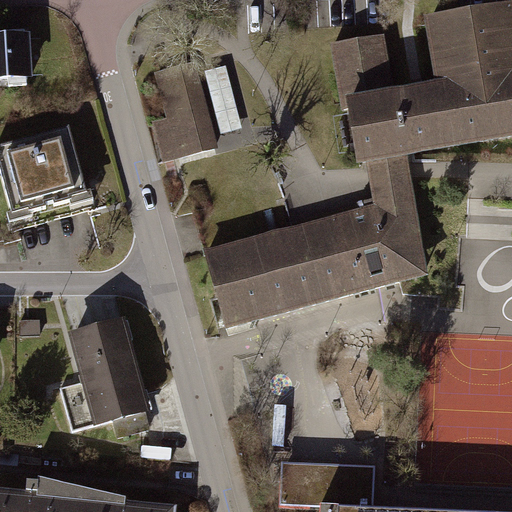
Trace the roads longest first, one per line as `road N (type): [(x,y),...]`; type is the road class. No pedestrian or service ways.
road 1 (residential): [(87,0),(161,283)]
road 2 (residential): [(161,283),(225,511)]
road 3 (residential): [(0,283),(161,283)]
